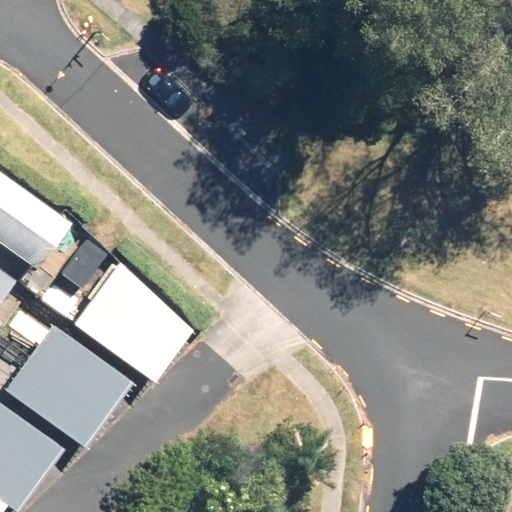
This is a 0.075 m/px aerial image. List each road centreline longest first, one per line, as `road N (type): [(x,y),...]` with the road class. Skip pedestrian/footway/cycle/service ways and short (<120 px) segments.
road 1 (residential): [(0,0),(39,28),(284,268),(415,360)]
road 2 (residential): [(415,360),(398,511)]
